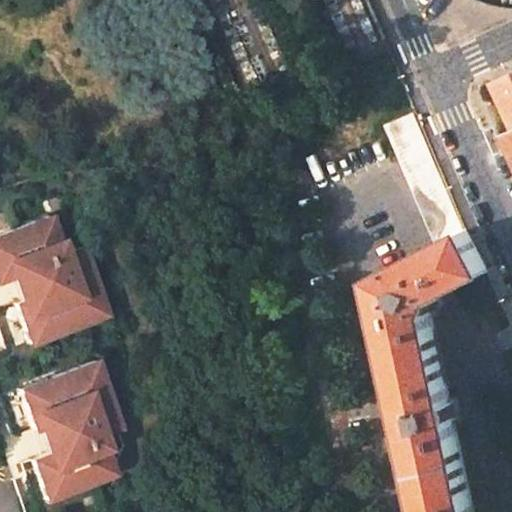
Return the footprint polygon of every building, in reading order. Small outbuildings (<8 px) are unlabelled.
[(511,72),(493,81),(511,123),(511,72)] [(463,228),(413,114),(386,125),(437,243),(463,228)] [(511,131),(503,135),(511,155),(511,131)] [(42,226),(39,217),(24,223),(27,231),(42,226)] [(87,362),(73,324),(97,316),(74,249),(53,256),(42,226),(27,231),(24,223),(0,231),(0,275),(15,271),(25,298),(0,305),(0,328),(6,347),(0,349),(0,404),(11,434),(42,423),(52,449),(20,461),(34,500),(88,480),(85,472),(101,467),(90,437),(110,429),(87,362)] [(474,511),(454,418),(457,417),(454,400),(451,401),(432,311),(433,312),(439,298),(437,297),(488,270),(467,229),(376,276),(428,511),(474,511)] [(104,475),(101,467),(85,472),(88,480),(104,475)]
